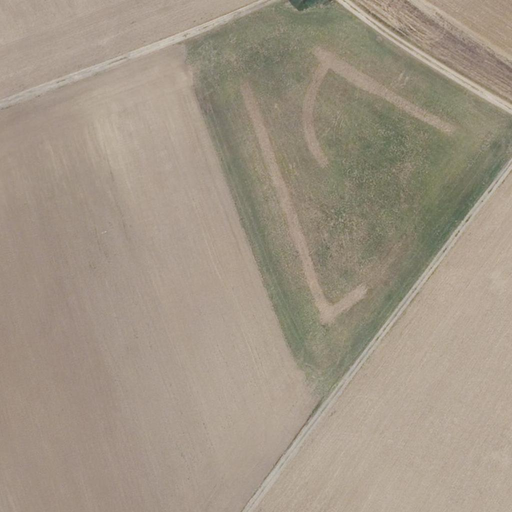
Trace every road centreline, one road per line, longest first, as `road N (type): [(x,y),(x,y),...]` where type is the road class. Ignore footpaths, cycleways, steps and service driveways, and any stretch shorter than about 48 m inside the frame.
road 1 (track): [(511,171),(263,511)]
road 2 (track): [(0,100),(254,0)]
road 3 (track): [(511,110),(337,0)]
